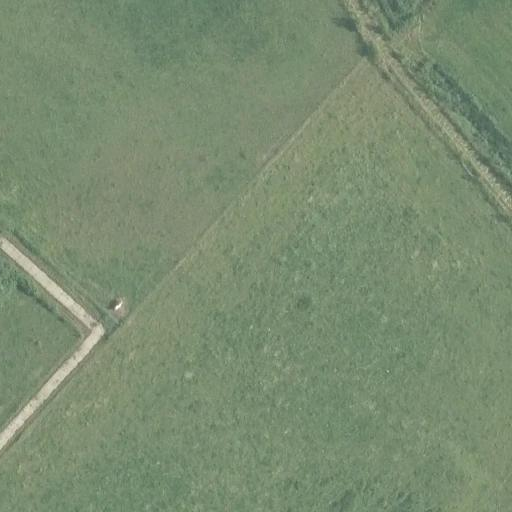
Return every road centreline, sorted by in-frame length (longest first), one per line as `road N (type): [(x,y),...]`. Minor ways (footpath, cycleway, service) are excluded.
road 1 (track): [(0,242),(92,332),(0,443)]
road 2 (track): [(511,202),(406,84),(353,0)]
